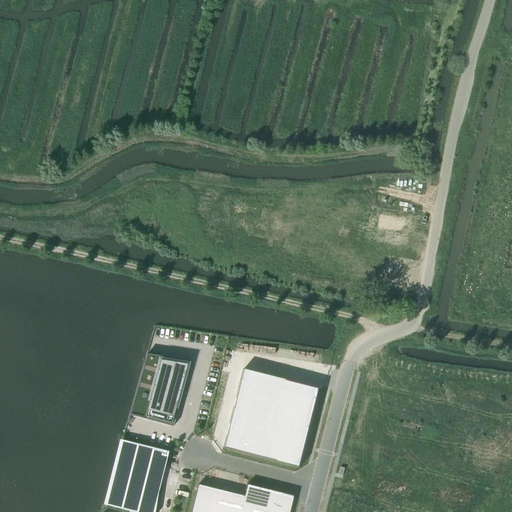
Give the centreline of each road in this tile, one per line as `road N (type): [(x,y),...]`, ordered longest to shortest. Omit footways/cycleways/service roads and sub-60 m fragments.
road 1 (unclassified): [(317,486),(351,354),(418,316),(464,63),(486,0)]
road 2 (track): [(374,337),(349,316),(0,239)]
road 3 (unclassified): [(198,455),(317,486)]
